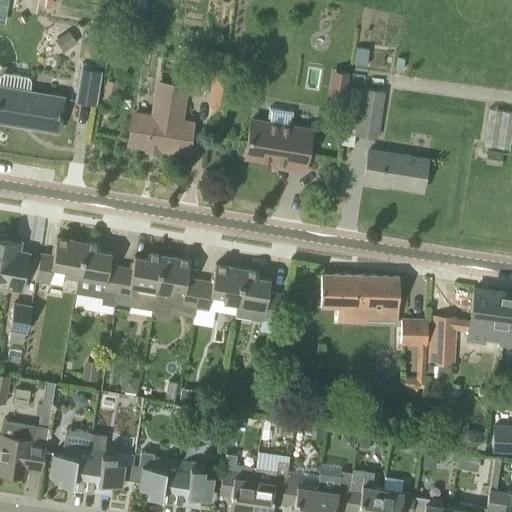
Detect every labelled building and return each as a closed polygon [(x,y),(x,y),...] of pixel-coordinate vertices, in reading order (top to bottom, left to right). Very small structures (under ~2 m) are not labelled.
[(356,46),(354,63),(366,65),(368,48),(356,46)] [(163,58),(160,70),(178,73),(180,62),(163,58)] [(95,103),(100,70),(100,65),(83,63),(77,100),(95,103)] [(345,105),(350,72),(332,69),(327,102),(345,105)] [(58,131),(64,96),(30,91),(32,80),(29,77),(4,72),(0,75),(0,121),(17,124),(17,122),(28,124),(58,131)] [(184,118),(189,85),(156,80),(151,113),(136,110),(130,142),(186,152),(192,119),(184,118)] [(364,89),(357,134),(378,137),(385,91),(375,89),(375,90),(364,89)] [(304,170),(311,129),(291,126),(294,111),(270,108),(267,122),(251,120),(245,156),(273,161),(272,165),(304,170)] [(508,145),(510,109),(484,108),(483,144),(508,145)] [(422,190),(427,159),(369,149),(364,180),(422,190)] [(488,151),(486,163),(501,165),(503,153),(488,151)] [(5,238),(5,234),(0,233),(0,286),(22,290),(29,252),(19,250),(20,241),(17,240),(17,239),(15,238),(15,240),(5,238)] [(64,274),(78,276),(85,241),(57,236),(54,255),(41,252),(34,288),(44,290),(45,281),(62,284),(64,274)] [(115,304),(117,293),(122,266),(109,264),(111,251),(97,249),(98,243),(85,241),(78,276),(76,292),(102,296),(101,302),(115,304)] [(156,290),(163,254),(148,251),(147,257),(134,255),(132,268),(122,266),(117,293),(130,296),(129,305),(152,309),(155,292),(156,290)] [(156,290),(155,292),(169,294),(169,290),(183,293),(182,301),(195,303),(200,279),(186,277),(190,258),(163,254),(156,290)] [(236,303),(245,268),(216,263),(212,281),(200,279),(195,303),(195,307),(208,309),(211,293),(224,295),(223,301),(236,303)] [(276,320),(281,293),(268,291),(270,278),(256,276),(257,270),(245,268),(236,303),(264,308),(263,318),(276,320)] [(397,318),(399,276),(321,272),(320,305),(338,306),(337,321),(366,323),(367,317),(397,318)] [(511,292),(474,287),(470,320),(468,331),(467,339),(502,344),(505,327),(511,328),(511,320),(511,292)] [(9,328),(11,328),(9,340),(23,343),(26,331),(27,331),(31,306),(14,302),(9,328)] [(432,316),(429,363),(451,364),(454,364),(456,329),(455,329),(455,317),(432,316)] [(400,344),(418,344),(426,345),(428,319),(401,317),(400,344)] [(511,320),(511,328),(505,327),(502,344),(511,344),(511,320)] [(0,401),(6,403),(10,374),(0,372),(0,401)] [(45,451),(55,382),(45,380),(38,425),(23,423),(18,422),(16,437),(1,434),(0,438),(0,472),(26,477),(31,449),(45,451)] [(181,386),(180,399),(189,400),(191,388),(181,386)] [(295,420),(280,418),(279,426),(278,436),(293,437),(295,420)] [(511,425),(493,425),(492,450),(511,450),(511,425)] [(123,462),(114,461),(116,450),(104,448),(106,435),(92,432),(90,446),(84,490),(109,493),(111,483),(121,484),(123,473),(131,474),(133,461),(124,459),(123,462)] [(90,446),(64,442),(63,453),(53,452),(50,474),(60,475),(58,486),(84,490),(90,446)] [(173,503),(179,459),(154,456),(154,452),(141,450),(139,464),(142,465),(139,487),(149,488),(147,499),(173,503)] [(424,452),(422,465),(434,467),(436,454),(424,452)] [(249,511),(256,467),(256,466),(236,463),(237,454),(225,453),(220,493),(231,495),(228,511),(236,511),(249,511)] [(459,456),(457,466),(465,468),(468,458),(459,456)] [(210,497),(213,475),(203,474),(205,463),(179,459),(173,503),(199,506),(200,496),(210,497)] [(283,502),(287,477),(289,462),(277,460),(276,470),(256,467),(249,511),(270,511),(272,501),(283,502)] [(371,486),(374,471),(353,468),(352,472),(347,511),(348,511),(378,511),(383,488),(371,486)] [(347,511),(352,472),(341,470),(340,475),(320,472),(317,488),(313,511),(335,511),(336,510),(347,511)] [(313,511),(317,488),(297,485),(298,479),(287,477),(283,502),(294,504),(293,511),(313,511)] [(411,511),(414,495),(414,493),(383,488),(378,511),(411,511)] [(507,491),(496,489),(489,488),(486,507),(485,511),(511,511),(511,493),(507,492),(507,491)] [(448,511),(449,506),(440,505),(441,500),(414,495),(411,511),(448,511)] [(485,511),(486,507),(459,503),(458,508),(449,506),(448,511),(485,511)]
